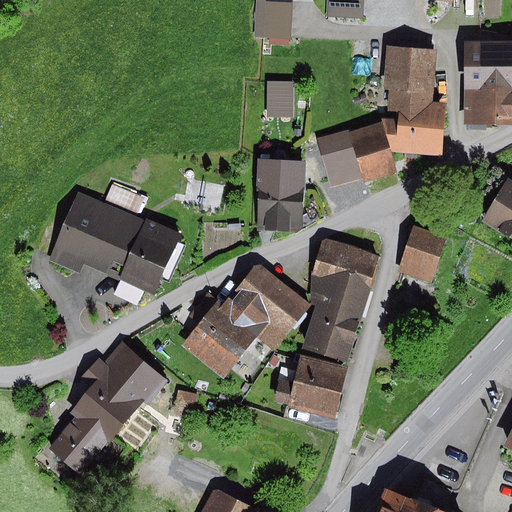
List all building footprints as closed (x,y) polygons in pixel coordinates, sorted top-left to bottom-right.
[(295,0),(266,0),(264,37),(293,39),(295,0)] [(362,0),(326,0),(325,17),(362,19),(362,0)] [(507,9),(506,0),(489,0),(490,10),(507,9)] [(511,46),(469,46),(467,121),(511,122),(511,46)] [(432,52),(393,51),(389,122),(383,124),(391,150),(436,154),(441,107),(427,105),(432,52)] [(292,81),(267,81),(267,118),(292,118),(292,81)] [(383,124),(326,140),(341,191),(398,175),(391,150),(383,124)] [(307,167),(263,164),(259,226),(303,229),(307,167)] [(511,181),(487,225),(511,239),(511,181)] [(183,234),(82,193),(53,263),(154,304),(183,234)] [(449,238),(415,228),(402,274),(436,284),(449,238)] [(379,257),(321,239),(310,276),(319,278),(302,351),(352,360),(379,257)] [(216,300),(185,341),(248,390),(309,304),(261,269),(230,310),(216,300)] [(164,384),(122,347),(91,382),(100,387),(43,450),(77,481),(164,384)] [(352,367),(304,356),(298,381),(282,377),(276,403),(340,418),(352,367)] [(200,395),(178,390),(172,416),(194,421),(200,395)] [(256,511),(216,490),(204,511),(256,511)] [(441,511),(388,493),(380,511),(441,511)]
